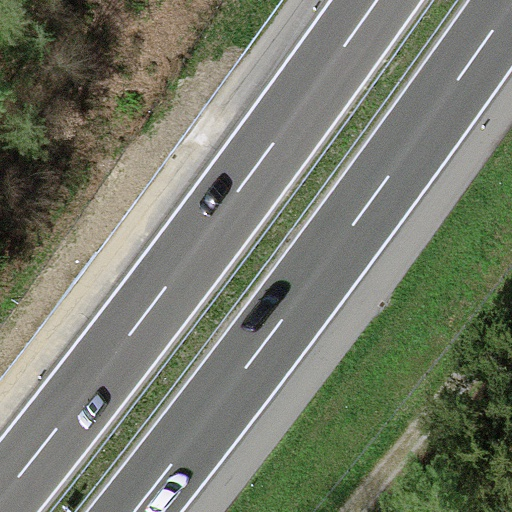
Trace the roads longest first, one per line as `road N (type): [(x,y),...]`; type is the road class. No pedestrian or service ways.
road 1 (motorway): [(133,511),(511,1)]
road 2 (motorway): [(376,0),(0,499)]
road 3 (track): [(352,511),(511,318)]
